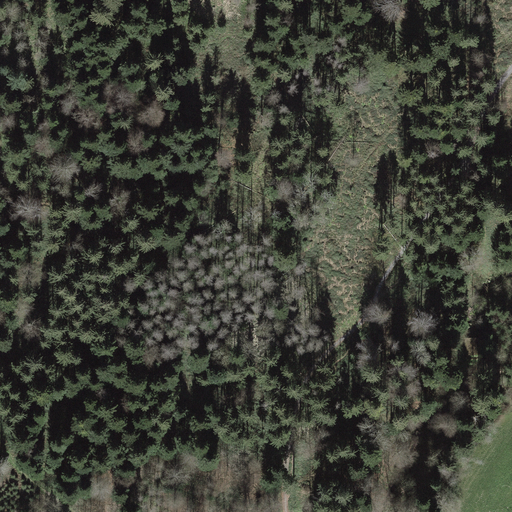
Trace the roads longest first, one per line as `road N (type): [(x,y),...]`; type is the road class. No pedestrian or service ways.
road 1 (track): [(89,241),(104,202),(99,167),(43,0)]
road 2 (track): [(511,27),(357,174)]
road 3 (track): [(467,162),(484,231),(465,295),(463,347)]
